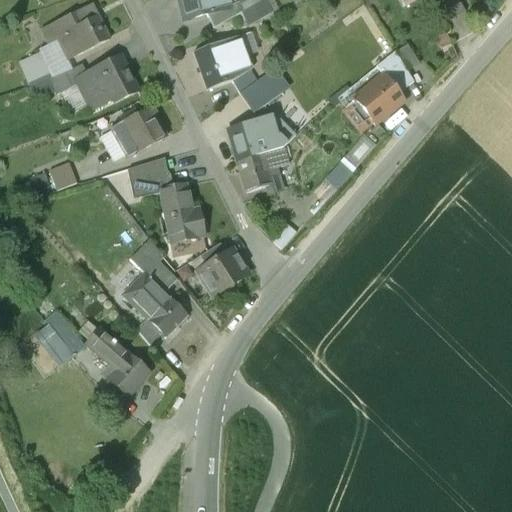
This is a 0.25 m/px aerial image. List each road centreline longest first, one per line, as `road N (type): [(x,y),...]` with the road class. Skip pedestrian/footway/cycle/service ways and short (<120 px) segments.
road 1 (residential): [(290,281),(511,25)]
road 2 (residential): [(290,281),(263,257),(131,0)]
road 3 (residential): [(205,511),(208,431),(222,368),(290,281)]
road 4 (track): [(260,511),(280,458),(271,412),(251,397),(216,394)]
